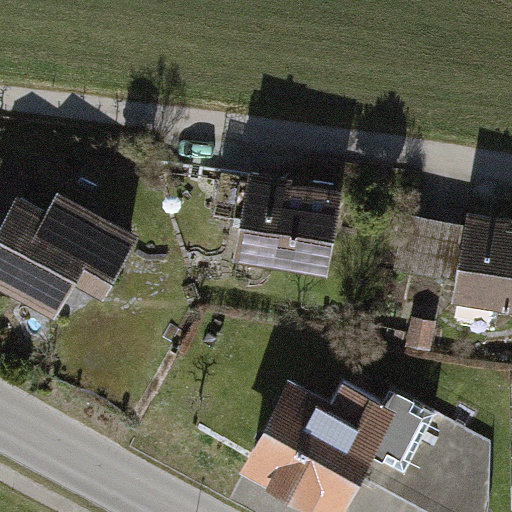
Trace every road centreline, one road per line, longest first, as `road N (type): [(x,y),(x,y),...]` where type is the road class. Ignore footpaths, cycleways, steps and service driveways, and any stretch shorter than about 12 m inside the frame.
road 1 (track): [(0,105),(511,177)]
road 2 (tertiary): [(156,511),(0,429)]
